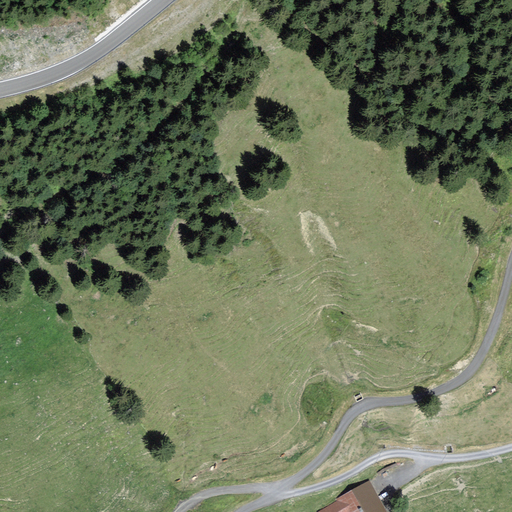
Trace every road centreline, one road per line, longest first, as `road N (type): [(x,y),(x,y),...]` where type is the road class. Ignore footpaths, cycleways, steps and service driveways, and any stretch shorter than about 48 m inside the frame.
road 1 (unclassified): [(511,269),(492,337),(464,380),(434,396),(357,413),(314,467),(277,487)]
road 2 (track): [(511,447),(439,458),(391,453),(340,479),(276,495)]
road 3 (unclassified): [(163,0),(79,62),(0,89)]
